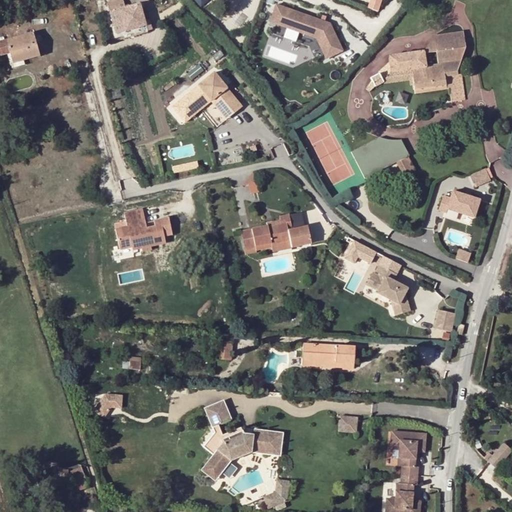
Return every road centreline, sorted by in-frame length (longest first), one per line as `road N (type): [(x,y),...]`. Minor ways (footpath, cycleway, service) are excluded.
road 1 (residential): [(131,191),(285,164),(343,226),(488,296)]
road 2 (unknown): [(456,412),(327,405),(298,414),(272,401),(212,395),(185,397),(173,420)]
road 3 (unclassified): [(488,296),(456,412),(451,511)]
